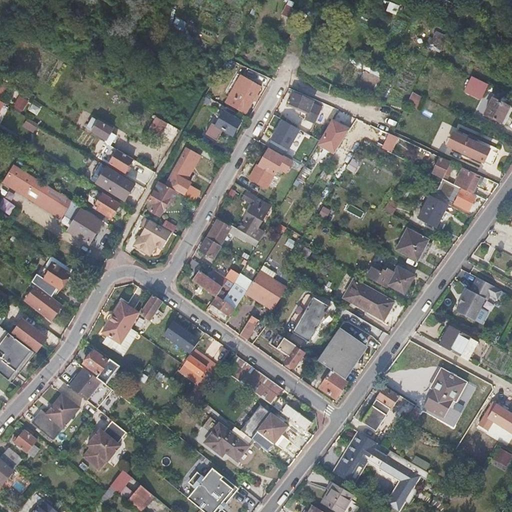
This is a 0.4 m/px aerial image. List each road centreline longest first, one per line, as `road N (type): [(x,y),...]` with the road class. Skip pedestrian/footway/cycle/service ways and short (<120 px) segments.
road 1 (residential): [(395,130),(282,79),(162,288)]
road 2 (residential): [(511,179),(339,417)]
road 3 (residential): [(162,288),(137,273),(113,276),(66,355),(0,427)]
road 4 (residential): [(339,417),(162,288)]
